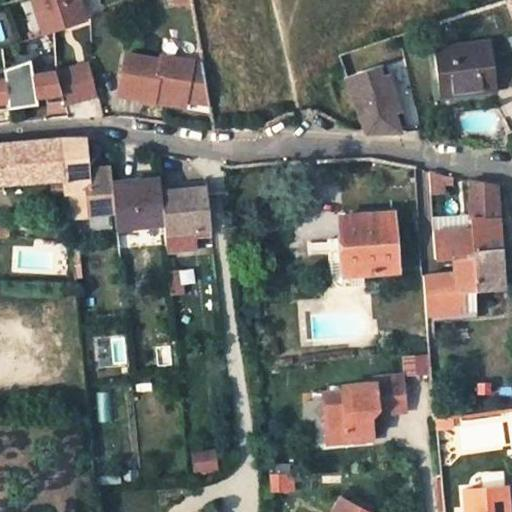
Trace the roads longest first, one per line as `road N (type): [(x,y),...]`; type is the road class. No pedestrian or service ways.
road 1 (residential): [(0,136),(106,130),(226,151),(366,147),(511,169)]
road 2 (unknown): [(226,151),(218,288),(240,392),(233,511)]
